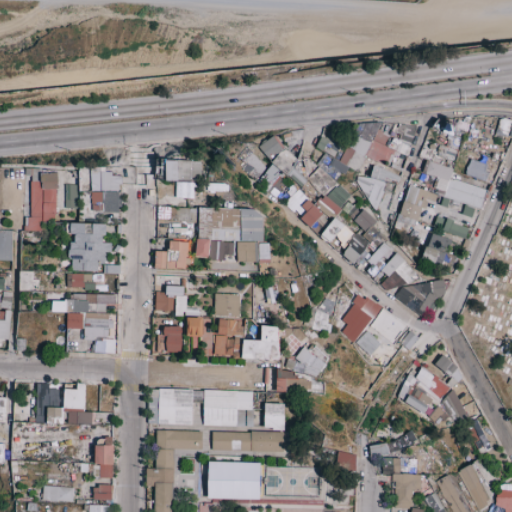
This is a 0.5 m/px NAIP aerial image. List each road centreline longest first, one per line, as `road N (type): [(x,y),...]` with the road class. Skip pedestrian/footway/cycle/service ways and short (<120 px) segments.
road 1 (trunk): [(511,55),(0,121)]
road 2 (trunk): [(0,144),(511,83)]
road 3 (track): [(0,86),(449,43),(458,5)]
road 4 (residential): [(138,189),(128,511)]
road 5 (trunk): [(301,111),(511,104)]
road 6 (residential): [(441,331),(396,309),(284,213)]
road 7 (residential): [(10,366),(20,179)]
road 8 (residential): [(441,331),(511,168)]
road 9 (residential): [(0,365),(132,370)]
